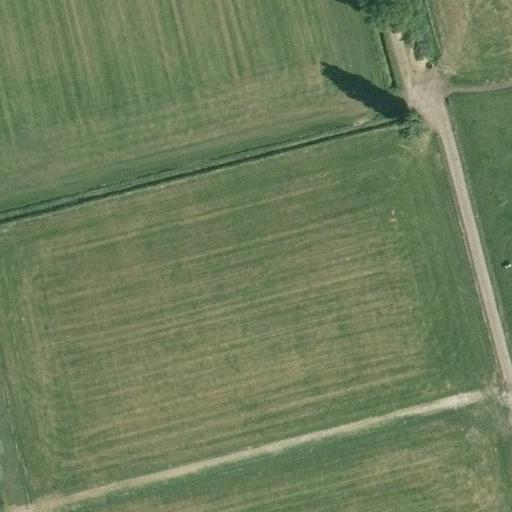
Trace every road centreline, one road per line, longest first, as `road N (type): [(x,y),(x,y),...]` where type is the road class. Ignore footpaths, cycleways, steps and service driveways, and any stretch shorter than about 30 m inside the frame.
road 1 (track): [(511,411),(446,154),(398,86),(377,0)]
road 2 (track): [(505,389),(185,471)]
